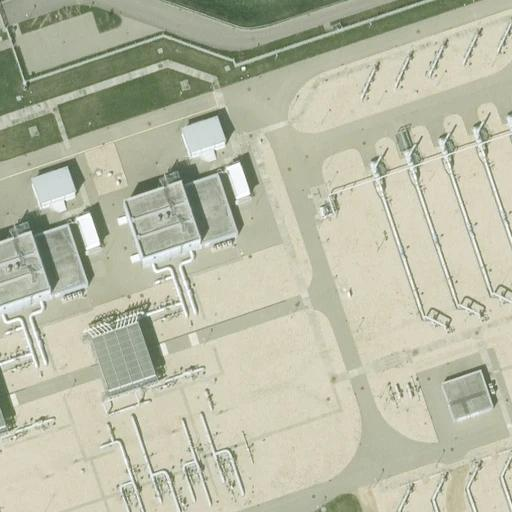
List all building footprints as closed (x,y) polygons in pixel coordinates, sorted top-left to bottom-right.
[(180,139),(189,165),(226,153),(217,127),(205,131),(203,125),(190,130),(191,135),(180,139)] [(238,173),(226,177),(237,209),(249,205),(238,173)] [(31,188),(40,215),(77,202),(68,177),(56,181),(54,175),(41,179),(43,184),(31,188)] [(218,184),(124,215),(144,273),(152,270),(191,257),(238,242),(218,184)] [(89,224),(77,229),(88,261),(100,256),(89,224)] [(69,233),(0,255),(0,320),(3,319),(42,306),(89,290),(69,233)] [(441,389),(453,427),(492,414),(479,376),(441,389)]
